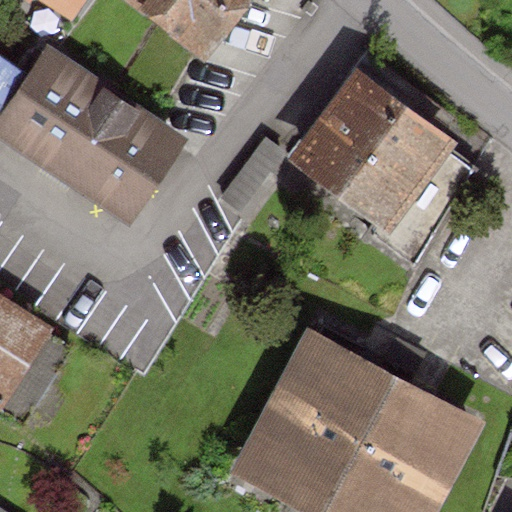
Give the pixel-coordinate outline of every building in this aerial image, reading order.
[(145,0),(201,43),(233,0),(145,0)] [(0,124),(125,208),(171,140),(45,56),(0,124)] [(289,156),(336,190),(343,180),(368,198),(360,208),(377,220),(369,232),(415,265),(473,169),(358,83),(319,136),(309,129),(289,156)] [(0,404),(22,419),(68,347),(0,303),(0,404)] [(419,511),(468,421),(314,339),(251,458),(292,480),(289,485),(339,511),(419,511)]
